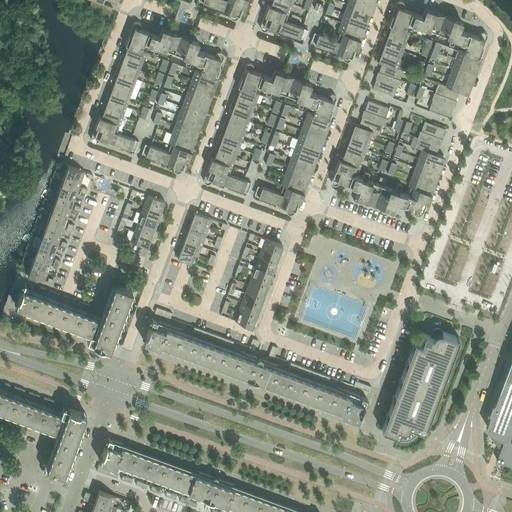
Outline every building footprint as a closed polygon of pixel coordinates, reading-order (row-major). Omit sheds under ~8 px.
[(104,0),(91,0),(88,9),(109,17),(112,7),(103,4),(104,0)] [(202,0),(202,2),(221,8),(223,0),(202,0)] [(243,5),(228,0),(223,0),(221,8),(231,12),(230,15),(230,16),(230,17),(231,18),(232,19),(233,19),(233,20),(234,20),(235,20),(236,19),(237,19),(238,18),(238,17),(243,5)] [(280,0),(272,0),(270,5),(289,12),(292,4),(280,0)] [(364,0),(348,0),(347,4),(368,12),(371,3),(364,0)] [(464,51),(480,56),(487,37),(487,36),(487,35),(487,34),(486,33),(485,32),(484,32),(483,32),(482,32),(481,32),(480,33),(478,36),(459,29),(462,22),(425,8),(422,15),(403,8),(404,6),(404,5),(404,3),(403,2),(401,1),(400,1),(398,1),(397,2),(396,3),(389,23),(405,29),(408,21),(419,25),(416,32),(421,34),(423,27),(451,37),(448,44),(453,46),(456,39),(467,43),(464,51)] [(314,8),(321,11),(323,5),(316,2),(314,8)] [(289,12),(270,5),(268,4),(265,13),(285,21),(289,12)] [(368,12),(347,4),(344,13),(365,21),(368,12)] [(285,21),(265,13),(260,25),(260,26),(260,27),(260,28),(261,29),(261,30),(262,30),(263,31),(264,31),(265,31),(266,30),(267,30),(267,29),(268,29),(268,28),(269,26),(281,31),(285,21)] [(341,22),(361,30),(365,21),(344,13),(341,22)] [(133,23),(125,45),(127,46),(128,45),(141,50),(144,42),(155,46),(153,52),(157,54),(160,47),(187,57),(185,64),(190,66),(192,59),(203,63),(200,71),(216,77),(223,57),(223,55),(223,54),(223,53),(221,52),(220,52),(218,52),(217,52),(216,53),(216,54),(215,54),(215,56),(196,49),(198,42),(161,29),(159,36),(140,29),(141,27),(141,25),(141,24),(139,22),(138,21),(136,21),(135,21),(134,22),(134,23),(133,23)] [(303,28),(285,21),(281,31),(300,38),(303,28)] [(361,30),(341,22),(337,31),(340,32),(358,39),(361,30)] [(386,32),(406,40),(410,31),(405,29),(389,23),(386,32)] [(358,39),(340,32),(337,40),(355,47),(358,39)] [(382,42),(403,49),(406,40),(386,32),(382,42)] [(337,40),(319,33),(315,43),(333,50),(337,40)] [(355,47),(337,40),(333,50),(344,54),(343,56),(343,57),(343,58),(343,59),(344,60),(345,61),(346,61),(347,61),(348,61),(349,61),(350,60),(350,59),(351,59),(355,47)] [(379,51),(399,59),(403,49),(382,42),(379,51)] [(124,54),(143,61),(146,51),(141,50),(128,45),(127,46),(124,54)] [(455,58),(476,66),(480,56),(464,51),(459,49),(455,58)] [(375,60),(382,63),(396,68),(396,67),(399,59),(379,51),(375,60)] [(119,62),(139,70),(143,61),(124,54),(122,53),(119,62)] [(452,68),(473,75),(476,66),(455,58),(452,68)] [(139,70),(119,62),(115,71),(136,79),(139,70)] [(245,65),(238,86),(240,87),(254,92),(254,91),(257,83),(268,87),(265,94),(270,96),(273,89),(300,99),(298,106),(302,107),(305,101),(316,105),(313,113),(329,119),(335,101),(336,99),(336,97),(335,95),(334,94),(333,94),(332,93),(330,94),(329,94),(328,95),(327,98),(308,91),(311,84),(274,70),(271,77),(253,70),(254,68),(254,67),(253,66),(253,65),(252,64),(251,63),(250,63),(249,63),(248,63),(247,63),(246,64),(246,65),(245,65)] [(376,74),(399,83),(401,79),(400,79),(403,70),(396,67),(396,68),(382,63),(379,71),(378,71),(376,74)] [(448,77),(469,85),(473,75),(452,68),(448,77)] [(192,79),(213,86),(216,77),(200,71),(195,70),(192,79)] [(115,71),(112,80),(133,88),(136,79),(115,71)] [(399,83),(376,74),(375,78),(376,78),(373,88),(394,95),(397,86),(398,87),(399,83)] [(445,87),(459,92),(466,94),(469,85),(448,77),(445,85),(445,87)] [(213,86),(192,79),(188,88),(209,96),(213,86)] [(112,80),(108,89),(129,97),(133,88),(112,80)] [(445,87),(445,85),(439,83),(435,92),(434,92),(433,95),(456,104),(457,100),(456,100),(459,92),(445,87)] [(237,95),(255,102),(259,93),(254,91),(254,92),(240,87),(237,95)] [(188,88),(185,97),(206,105),(209,96),(188,88)] [(105,99),(126,106),(129,97),(108,89),(105,99)] [(255,102),(237,95),(235,94),(231,104),(252,111),(255,102)] [(456,104),(433,95),(431,99),(432,99),(429,109),(450,116),(453,107),(454,107),(456,104)] [(185,97),(182,106),(202,114),(206,105),(185,97)] [(102,108),(104,109),(122,116),(126,106),(105,99),(102,108)] [(364,109),(362,113),(385,121),(387,118),(386,117),(389,108),(368,100),(365,109),(364,109)] [(228,113),(249,120),(252,111),(231,104),(228,113)] [(178,115),(199,123),(202,114),(182,106),(178,115)] [(122,116),(104,109),(101,117),(120,124),(122,116)] [(304,120),(325,128),(329,119),(313,113),(308,111),(304,120)] [(249,120),(228,113),(224,122),(245,130),(249,120)] [(362,117),(359,125),(373,131),(379,134),(383,124),(384,125),(385,121),(362,113),(361,116),(362,117)] [(199,123),(178,115),(175,125),(196,132),(199,123)] [(116,133),(116,132),(120,124),(101,117),(99,116),(95,125),(116,133)] [(304,120),(301,130),(322,137),(325,128),(304,120)] [(418,133),(442,142),(443,138),(442,138),(445,129),(424,121),(421,130),(420,130),(418,133)] [(221,131),(242,139),(245,130),(224,122),(221,131)] [(352,123),(349,132),(369,140),(373,131),(359,125),(352,123)] [(112,142),(116,133),(95,125),(91,137),(91,138),(91,139),(91,140),(92,141),(93,141),(93,142),(94,142),(95,142),(96,142),(97,142),(98,141),(99,140),(100,138),(112,142)] [(175,125),(171,134),(192,142),(196,132),(175,125)] [(298,139),(318,146),(322,137),(301,130),(298,139)] [(221,131),(218,140),(238,148),(242,139),(221,131)] [(116,133),(112,142),(131,149),(134,139),(116,132),(116,133)] [(349,132),(345,141),(366,149),(369,140),(349,132)] [(422,148),(436,153),(439,145),(440,146),(442,142),(418,133),(417,137),(418,138),(415,147),(422,149),(422,148)] [(192,142),(171,134),(168,143),(170,143),(170,144),(189,151),(192,142)] [(294,148),(315,156),(318,146),(298,139),(294,148)] [(217,150),(235,157),(238,148),(218,140),(214,149),(217,150)] [(345,141),(342,151),(363,158),(366,149),(345,141)] [(189,151),(170,144),(167,151),(168,151),(186,158),(189,151)] [(167,151),(149,145),(146,155),(164,162),(168,151),(167,151)] [(291,157),(312,165),(315,156),(294,148),(291,157)] [(422,148),(422,149),(419,157),(439,165),(443,156),(436,153),(422,148)] [(235,157),(217,150),(214,158),(232,165),(235,157)] [(186,158),(168,151),(164,162),(174,165),(173,168),(173,169),(174,170),(174,171),(175,172),(176,173),(177,173),(178,173),(179,173),(180,172),(181,171),(182,170),(186,158)] [(363,158),(342,151),(338,160),(359,168),(363,158)] [(208,167),(229,174),(232,165),(214,158),(211,157),(208,167)] [(287,166),(308,174),(312,165),(291,157),(287,166)] [(415,167),(436,175),(439,165),(419,157),(415,167)] [(356,175),(359,168),(338,160),(335,168),(356,176),(356,175)] [(64,175),(81,181),(85,171),(68,165),(64,175)] [(284,176),(305,183),(308,174),(287,166),(284,176)] [(229,174),(208,167),(204,178),(203,179),(203,181),(204,181),(204,182),(206,183),(206,184),(208,184),(209,184),(210,183),(211,183),(211,182),(212,181),(212,179),(225,184),(229,174)] [(412,176),(432,184),(436,175),(415,167),(412,176)] [(353,185),(356,176),(335,168),(331,179),(331,180),(331,181),(331,182),(331,183),(332,183),(332,184),(333,184),(334,185),(335,185),(336,185),(337,185),(338,184),(339,183),(339,182),(340,180),(353,185)] [(362,177),(356,175),(356,176),(353,185),(359,188),(354,201),(364,204),(365,200),(382,206),(381,211),(391,214),(396,201),(402,203),(405,193),(399,191),(402,185),(397,183),(395,190),(367,179),(370,173),(365,171),(362,177)] [(247,181),(229,174),(225,184),(224,186),(225,188),(231,190),(233,189),(234,187),(243,191),(247,181)] [(61,184),(78,190),(81,181),(64,175),(61,184)] [(305,183),(284,176),(281,184),(283,185),(301,192),(305,183)] [(410,186),(429,194),(432,184),(412,176),(408,185),(411,186),(410,186)] [(58,193),(75,199),(78,190),(61,184),(58,193)] [(280,193),(299,200),(301,192),(283,185),(280,193)] [(277,203),(280,193),(262,186),(258,196),(277,203)] [(410,186),(408,194),(407,195),(426,201),(429,194),(410,186)] [(54,202),(71,208),(75,199),(58,193),(54,202)] [(299,200),(280,193),(277,203),(287,207),(286,209),(286,211),(286,212),(287,213),(288,214),(289,214),(291,214),(292,214),(293,214),(294,213),(294,212),(299,200)] [(408,194),(405,193),(402,203),(414,208),(414,210),(414,211),(414,212),(414,214),(415,215),(416,215),(417,215),(418,216),(419,216),(419,215),(420,215),(421,214),(422,213),(426,201),(407,195),(408,194)] [(148,195),(144,204),(161,211),(165,201),(148,195)] [(51,211),(68,217),(71,208),(54,202),(51,211)] [(144,204),(141,213),(158,220),(161,211),(144,204)] [(48,220),(65,226),(68,217),(51,211),(48,220)] [(195,212),(191,222),(208,228),(212,218),(195,212)] [(137,222),(154,229),(158,220),(141,213),(137,222)] [(44,229),(61,235),(65,226),(48,220),(44,229)] [(137,222),(134,231),(151,238),(154,229),(137,222)] [(191,222),(188,231),(205,237),(208,228),(191,222)] [(61,235),(44,229),(41,238),(58,244),(61,235)] [(151,238),(134,231),(131,241),(148,247),(151,238)] [(188,231),(184,240),(201,246),(205,237),(188,231)] [(41,238),(38,247),(55,253),(58,244),(41,238)] [(265,238),(262,248),(279,254),(282,244),(265,238)] [(184,240),(181,249),(198,255),(201,246),(184,240)] [(38,247),(34,256),(51,262),(55,253),(38,247)] [(262,248),(258,257),(275,263),(279,254),(262,248)] [(198,255),(181,249),(178,258),(195,264),(198,255)] [(34,256),(31,265),(48,271),(51,262),(34,256)] [(258,257),(255,266),(272,272),(275,263),(258,257)] [(48,271),(31,265),(27,274),(44,281),(48,271)] [(255,266),(252,275),(269,281),(272,272),(255,266)] [(121,275),(118,282),(124,284),(127,277),(121,275)] [(248,284),(265,290),(269,281),(252,275),(248,284)] [(126,285),(133,287),(135,280),(129,278),(126,285)] [(22,289),(16,306),(90,333),(87,341),(88,341),(88,342),(88,343),(88,344),(89,344),(90,345),(91,344),(92,344),(93,343),(110,349),(132,290),(115,283),(102,319),(26,291),(27,288),(27,286),(26,285),(25,284),(25,283),(24,283),(24,284),(23,284),(22,284),(21,285),(20,286),(21,288),(21,289),(22,289)] [(265,290),(248,284),(245,293),(262,299),(265,290)] [(245,293),(242,302),(259,308),(262,299),(245,293)] [(242,302),(238,311),(255,317),(259,308),(242,302)] [(155,313),(170,318),(172,313),(156,307),(155,313)] [(255,317),(238,311),(235,320),(252,327),(255,317)] [(150,325),(144,341),(160,347),(161,344),(249,376),(343,412),(342,415),(358,421),(364,404),(365,404),(366,404),(367,403),(368,402),(368,401),(368,400),(367,399),(366,399),(366,398),(336,386),(335,389),(278,368),(279,365),(262,359),(261,361),(256,359),(257,357),(240,351),(239,354),(182,333),(183,330),(152,319),(151,319),(150,319),(149,320),(149,321),(148,322),(148,323),(149,324),(150,325)] [(193,331),(232,345),(233,341),(194,327),(193,331)] [(421,343),(414,341),(382,429),(398,435),(396,443),(400,444),(402,444),(406,444),(410,443),(413,441),(417,439),(420,436),(421,434),(423,431),(424,431),(459,338),(442,331),(442,333),(439,333),(438,333),(435,335),(434,336),(433,337),(425,334),(421,343)] [(248,350),(254,352),(258,340),(253,338),(248,350)] [(272,345),(268,357),(273,359),(278,347),(272,345)] [(511,354),(485,428),(494,431),(493,435),(502,446),(497,460),(511,465),(511,466),(511,354)] [(290,362),(290,363),(289,366),(328,381),(329,377),(290,362)] [(353,386),(368,391),(369,392),(371,386),(355,381),(353,386)] [(0,409),(60,432),(47,467),(64,474),(86,414),(69,408),(69,406),(69,405),(67,404),(65,404),(64,405),(64,406),(63,405),(60,413),(0,390),(0,409)] [(100,461),(115,467),(117,464),(247,511),(308,511),(306,511),(305,511),(299,511),(234,488),(235,485),(195,470),(194,473),(123,447),(124,444),(108,438),(108,439),(106,439),(105,440),(104,441),(105,443),(106,444),(100,461)] [(96,470),(117,477),(118,473),(114,472),(114,470),(98,464),(96,470)] [(99,490),(95,500),(112,506),(116,496),(99,490)] [(181,496),(180,501),(196,507),(197,503),(189,500),(190,498),(202,503),(204,499),(188,494),(186,498),(181,496)] [(95,500),(92,509),(101,511),(110,511),(112,506),(95,500)] [(211,511),(223,511),(225,508),(210,502),(209,505),(221,510),(220,511),(212,509),(211,511)]
